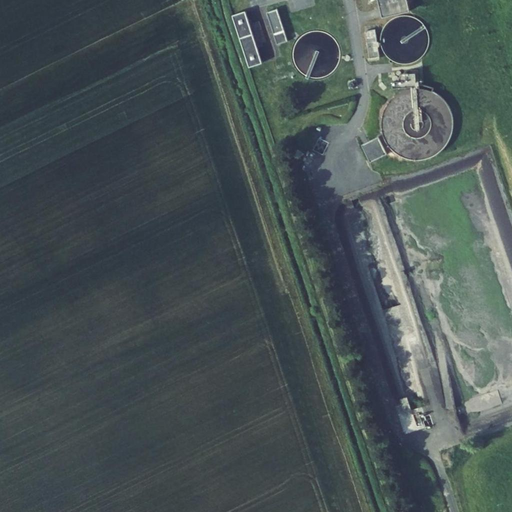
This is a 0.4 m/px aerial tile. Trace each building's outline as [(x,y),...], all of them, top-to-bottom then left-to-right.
[(378,0),(383,17),(410,11),(407,0),(378,0)] [(268,12),(278,43),(288,40),(278,9),(268,12)] [(246,11),(233,15),(250,67),(263,62),(246,11)] [(367,33),(371,60),(381,59),(377,32),(367,33)] [(262,50),(264,60),(280,56),(278,46),(262,50)] [(394,89),(418,88),(417,77),(393,78),(394,89)] [(378,137),(363,145),(371,162),(387,154),(378,137)]
